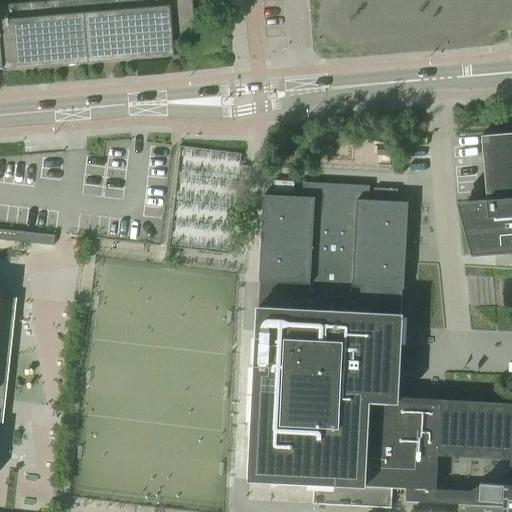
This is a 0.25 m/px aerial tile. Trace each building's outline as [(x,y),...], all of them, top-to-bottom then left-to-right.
[(0,68),(3,68),(3,70),(174,56),(172,35),(195,33),(192,0),(61,0),(0,5),(0,68)] [(466,201),(457,202),(471,256),(511,252),(511,132),(481,135),(487,199),(466,201)] [(172,247),(230,254),(241,153),(184,146),(172,247)] [(274,192),(293,193),(294,182),(274,181),(274,192)] [(263,194),(259,281),(324,284),(323,310),(258,307),(249,480),(314,483),(313,504),(391,508),(392,487),(406,488),(405,501),(459,504),(458,511),(511,511),(511,405),(444,402),(444,400),(440,399),(440,402),(406,400),(406,397),(398,397),(400,367),(408,202),(397,201),(397,189),(374,188),(374,200),(369,200),(369,185),(303,182),(303,196),(263,194)] [(15,231),(0,228),(0,239),(14,241),(15,231)] [(0,422),(3,423),(3,421),(1,421),(15,299),(17,299),(17,297),(0,295),(0,293),(1,294),(1,292),(0,292),(0,422)]
